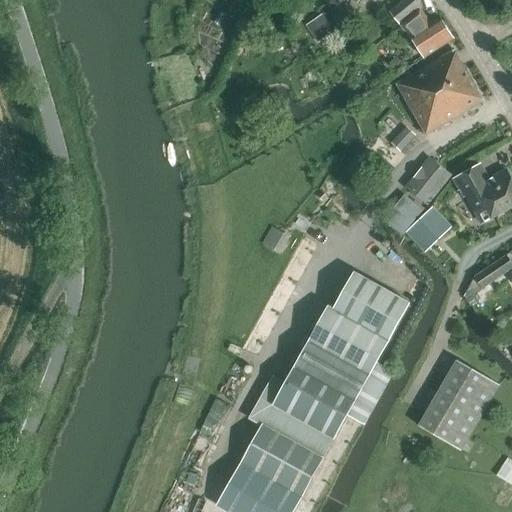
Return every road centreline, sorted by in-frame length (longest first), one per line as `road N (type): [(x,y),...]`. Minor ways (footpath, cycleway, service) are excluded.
road 1 (unclassified): [(1,511),(73,311),(77,257),(53,109),(15,0)]
road 2 (residential): [(511,102),(446,0)]
